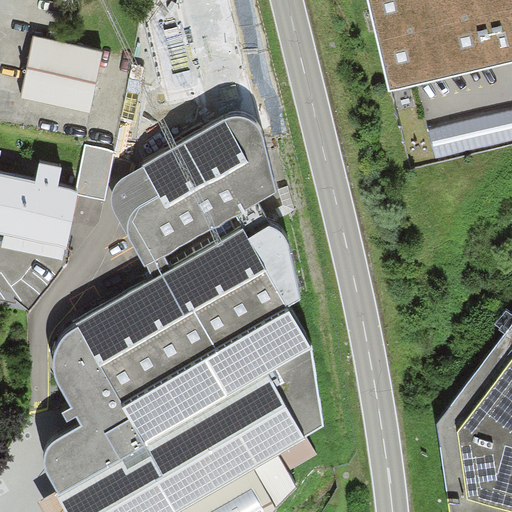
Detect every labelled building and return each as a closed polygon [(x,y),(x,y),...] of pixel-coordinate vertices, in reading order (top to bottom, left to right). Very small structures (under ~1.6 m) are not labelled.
[(511,0),(375,0),(393,76),(501,51),(511,48),(511,0)] [(100,47),(33,33),(21,93),(88,107),(100,47)] [(126,83),(101,79),(93,124),(118,128),(126,83)] [(110,202),(126,232),(150,272),(168,260),(161,249),(234,207),(240,218),(242,217),(245,222),(250,219),(240,201),(274,181),(261,128),(255,118),(244,111),(234,110),(221,114),(141,159),(118,173),(112,182),(109,190),(110,202)] [(438,159),(511,141),(511,111),(431,132),(438,159)] [(111,154),(84,149),(76,185),(75,191),(103,196),(111,154)] [(34,174),(0,167),(0,226),(65,240),(75,191),(76,185),(56,181),(60,161),(37,157),(34,174)] [(150,272),(64,324),(57,334),(52,344),(50,352),(53,364),(70,394),(60,399),(65,408),(75,403),(80,411),(48,430),(43,440),(41,454),(58,486),(35,500),(42,511),(267,511),(295,485),(287,470),(316,453),(304,432),(321,422),(309,337),(288,297),(298,291),(287,243),(282,228),(270,219),(261,217),(250,219),(245,222),(242,217),(240,218),(168,260),(150,272)] [(448,511),(511,511),(511,315),(433,421),(448,511)]
